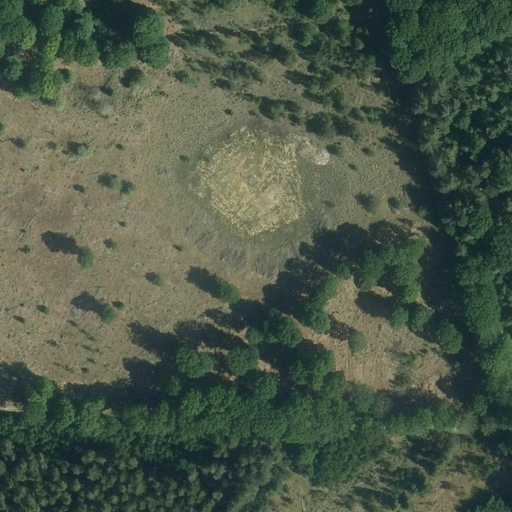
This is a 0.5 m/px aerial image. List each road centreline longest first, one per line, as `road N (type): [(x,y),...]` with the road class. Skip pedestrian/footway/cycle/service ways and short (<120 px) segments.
road 1 (track): [(0,410),(474,430),(511,425)]
road 2 (track): [(511,430),(380,0)]
road 3 (track): [(435,0),(386,18),(364,8),(334,21),(154,37),(99,37),(0,7)]
